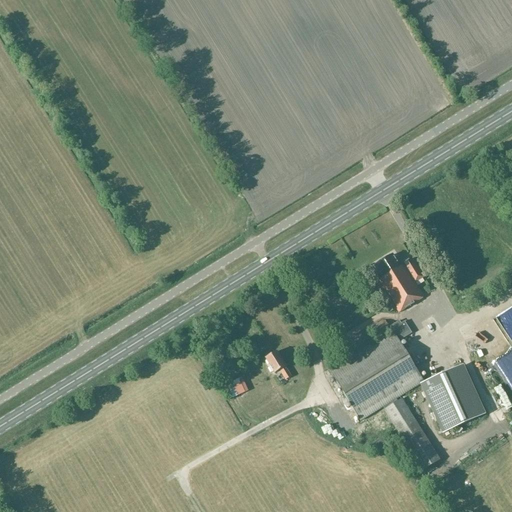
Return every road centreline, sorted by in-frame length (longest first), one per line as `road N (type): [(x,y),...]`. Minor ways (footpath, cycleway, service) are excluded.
road 1 (primary): [(0,426),(263,263)]
road 2 (unclassified): [(252,244),(511,83)]
road 3 (unclassified): [(0,400),(252,244)]
road 4 (primary): [(263,263),(511,110)]
